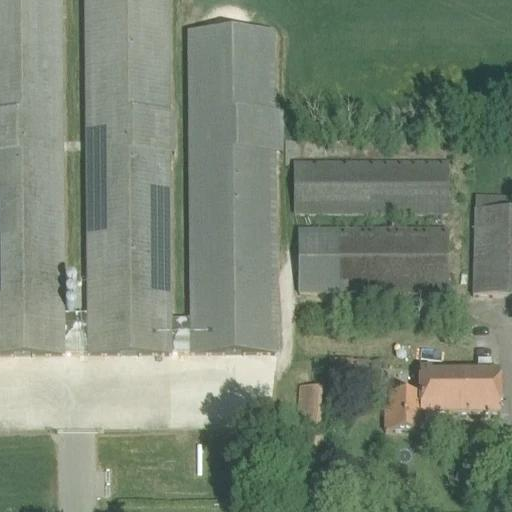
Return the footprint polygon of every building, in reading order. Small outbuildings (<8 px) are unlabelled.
[(0,0),(0,357),(65,357),(65,356),(87,356),(87,357),(171,356),(171,355),(193,355),(193,356),(277,355),(276,155),(284,155),(284,116),(277,116),(276,34),(189,35),(192,322),(174,322),(170,0),(85,0),(89,317),(66,316),(63,0),(0,0)] [(449,162),(293,162),(293,216),(448,216),(449,162)] [(474,296),(511,296),(511,195),(475,195),(474,296)] [(448,231),(341,231),(298,231),(299,295),(345,294),(448,294),(448,231)] [(328,358),(328,388),(380,388),(380,359),(373,359),(373,358),(328,358)] [(390,417),(385,417),(385,434),(420,433),(420,422),(424,422),(425,415),(499,415),(499,372),(432,372),(432,368),(419,368),(419,395),(389,395),(390,417)] [(302,387),(296,459),(295,479),(322,481),(330,390),(302,387)] [(511,435),(500,436),(500,464),(511,463),(511,435)]
